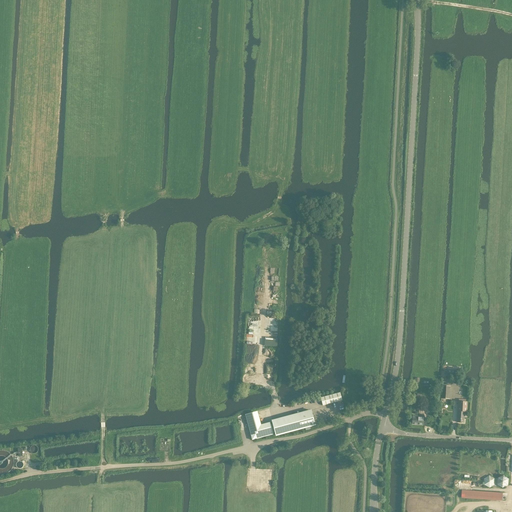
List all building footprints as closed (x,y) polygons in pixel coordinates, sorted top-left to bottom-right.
[(442,387),(441,399),(449,399),(450,387),(442,387)] [(340,393),(321,398),(323,406),(342,400),(340,393)] [(458,403),(457,423),(463,423),(464,414),(466,414),(467,403),(467,402),(466,402),(466,399),(459,399),(459,401),(458,403)] [(255,413),(245,415),(252,440),(273,435),(272,433),(275,432),(276,435),(315,425),(311,410),(272,421),(273,424),(270,425),(259,428),(255,413)] [(412,425),(418,425),(424,425),(424,417),(413,416),(412,425)] [(19,457),(23,456),(22,448),(18,449),(18,452),(14,453),(15,458),(19,458),(19,457)] [(502,493),(462,490),(461,498),(502,501),(502,493)]
